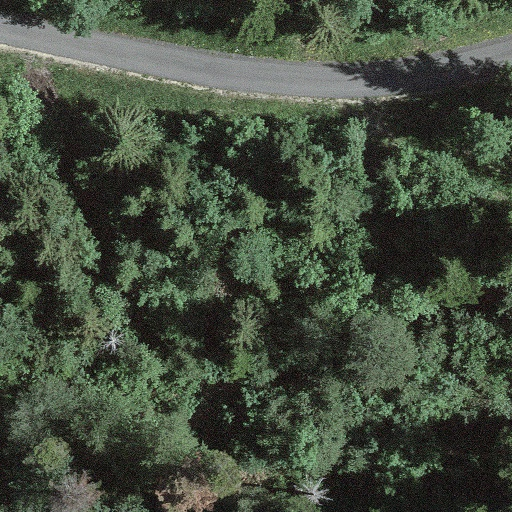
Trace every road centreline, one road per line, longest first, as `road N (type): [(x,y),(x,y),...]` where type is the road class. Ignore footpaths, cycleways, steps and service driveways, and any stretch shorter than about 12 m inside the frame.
road 1 (unclassified): [(511,53),(357,84),(173,65),(0,26)]
road 2 (track): [(357,84),(450,155),(511,183)]
